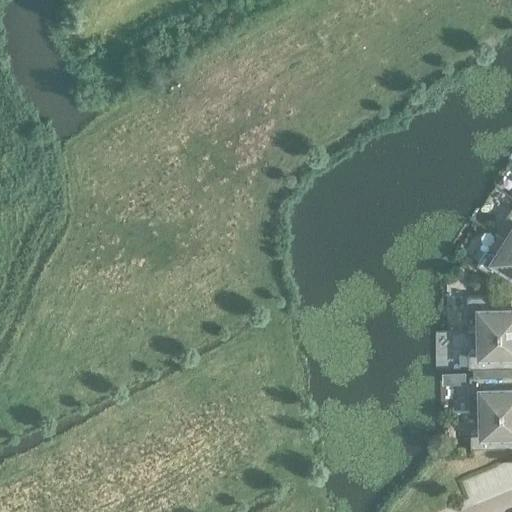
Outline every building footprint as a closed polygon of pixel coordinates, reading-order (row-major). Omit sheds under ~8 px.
[(511,243),(506,239),(497,253),(485,250),(477,264),(511,286),(511,243)] [(480,314),(480,331),(511,330),(511,294),(468,295),(469,311),(480,314)] [(511,330),(480,331),(480,347),(469,351),(469,367),(511,366),(511,330)] [(465,370),(442,371),(442,382),(465,382),(465,370)] [(481,411),(511,410),(511,374),(470,375),(470,391),(481,395),(481,411)] [(471,432),(471,447),(511,446),(511,410),(481,411),(481,428),(471,432)]
